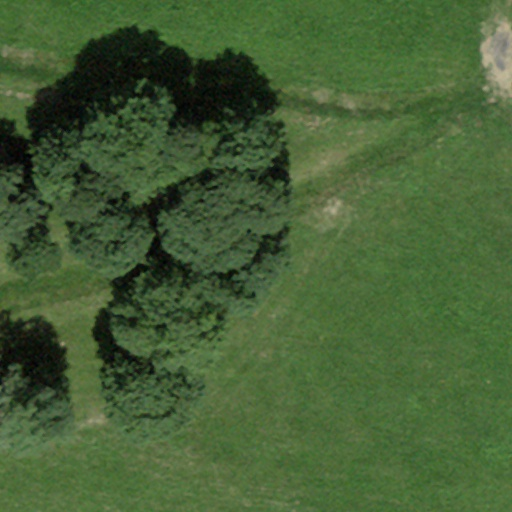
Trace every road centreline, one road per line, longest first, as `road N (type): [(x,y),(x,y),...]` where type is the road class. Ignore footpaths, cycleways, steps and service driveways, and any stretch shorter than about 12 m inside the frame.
road 1 (track): [(0,58),(71,73),(346,100),(422,102),(489,89),(331,186),(142,261),(0,301)]
road 2 (track): [(497,0),(489,89),(511,112)]
